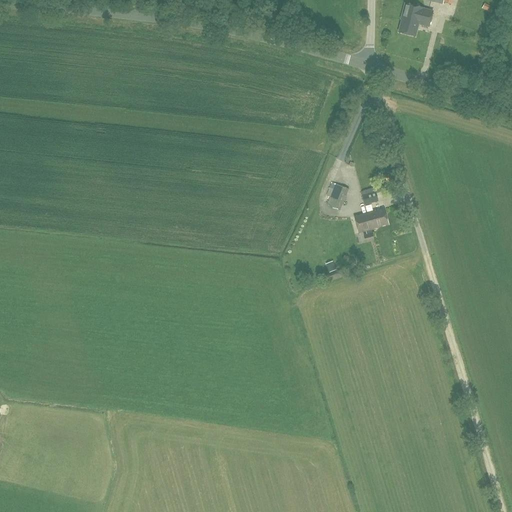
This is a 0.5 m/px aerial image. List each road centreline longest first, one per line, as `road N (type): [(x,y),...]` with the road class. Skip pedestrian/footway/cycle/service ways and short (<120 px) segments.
road 1 (unclassified): [(511,107),(265,38),(0,1)]
road 2 (track): [(504,511),(365,64)]
